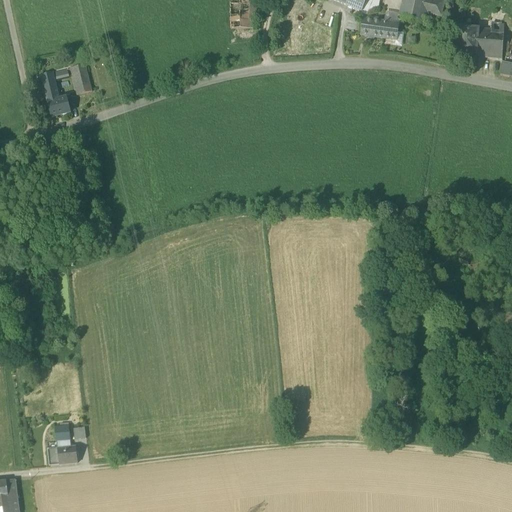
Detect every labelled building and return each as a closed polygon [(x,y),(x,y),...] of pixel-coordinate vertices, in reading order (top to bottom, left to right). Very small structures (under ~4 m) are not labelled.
[(230,0),(231,29),(249,29),(249,0),(230,0)] [(334,0),(361,12),(366,0),(334,0)] [(379,0),(366,0),(361,12),(360,14),(364,16),(378,9),(379,0)] [(429,0),(403,0),(402,5),(427,11),(429,0)] [(429,0),(427,11),(426,13),(426,15),(441,18),(445,1),(441,0),(429,0)] [(400,16),(424,22),(426,15),(426,13),(427,11),(402,5),(400,16)] [(384,23),(396,25),(398,14),(385,12),(384,23)] [(394,39),(396,39),(397,33),(398,25),(396,25),(384,23),(364,20),(362,34),(394,39)] [(491,24),(491,31),(503,32),(504,27),(501,26),(501,24),(491,24)] [(466,54),(476,55),(477,30),(457,29),(456,53),(466,54)] [(502,57),(503,32),(491,31),(477,30),(476,55),(483,55),(483,58),(498,60),(502,57)] [(404,34),(397,33),(396,39),(394,39),(393,46),(402,48),(404,34)] [(500,76),(509,78),(511,66),(502,64),(500,76)] [(71,70),(77,97),(92,93),(86,66),(71,70)] [(67,71),(52,74),(54,82),(69,78),(67,71)] [(41,77),(47,103),(58,101),(54,82),(52,74),(41,77)] [(47,103),(50,118),(56,117),(70,113),(66,99),(58,101),(47,103)] [(75,427),(77,442),(87,441),(85,426),(75,427)] [(71,442),(69,429),(64,429),(55,430),(57,443),(71,442)] [(57,443),(58,451),(60,465),(78,463),(76,449),(71,449),(71,442),(57,443)] [(49,466),(60,465),(58,451),(47,452),(49,466)] [(0,483),(0,498),(17,496),(15,482),(0,483)] [(0,502),(1,511),(9,511),(9,504),(18,503),(17,496),(0,498),(0,502)] [(18,511),(18,503),(9,504),(9,511),(18,511)]
